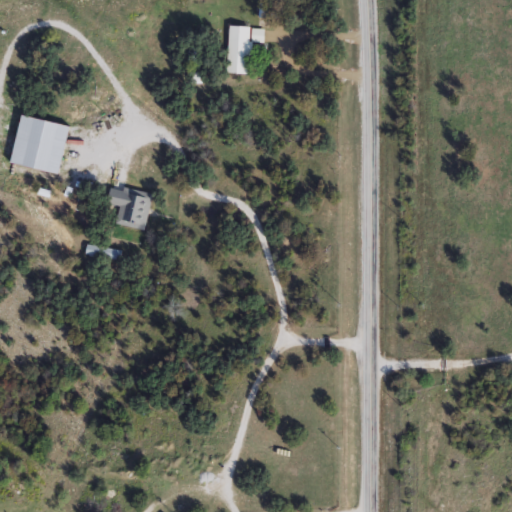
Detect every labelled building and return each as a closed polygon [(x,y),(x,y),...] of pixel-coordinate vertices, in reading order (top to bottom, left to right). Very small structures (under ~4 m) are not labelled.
[(249,42),(248,55),(246,55),(245,73),(224,73),(226,26),(247,27),(246,42),(249,42)] [(250,28),(262,29),(261,42),(249,41),(250,28)] [(55,174),(7,162),(18,115),(66,126),(55,174)] [(122,191),(122,188),(150,194),(142,230),(114,224),(118,206),(105,203),(109,188),(122,191)] [(86,244),(121,250),(119,260),(85,255),(86,244)]
